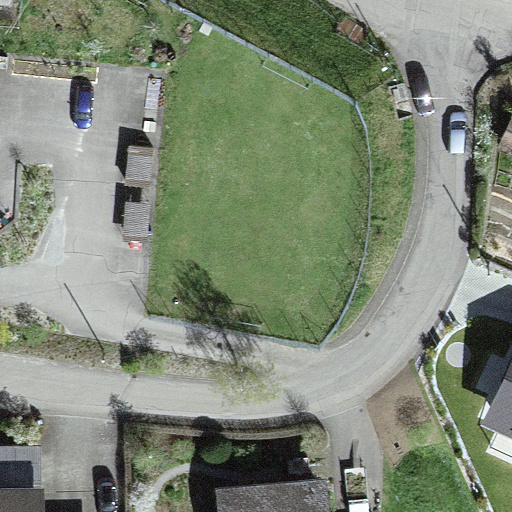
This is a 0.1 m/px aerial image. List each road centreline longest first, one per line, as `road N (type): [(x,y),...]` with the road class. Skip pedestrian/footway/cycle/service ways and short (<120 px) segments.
road 1 (residential): [(429,13),(443,143),(426,259),(391,332),(332,394)]
road 2 (residential): [(25,380),(284,406),(332,394)]
